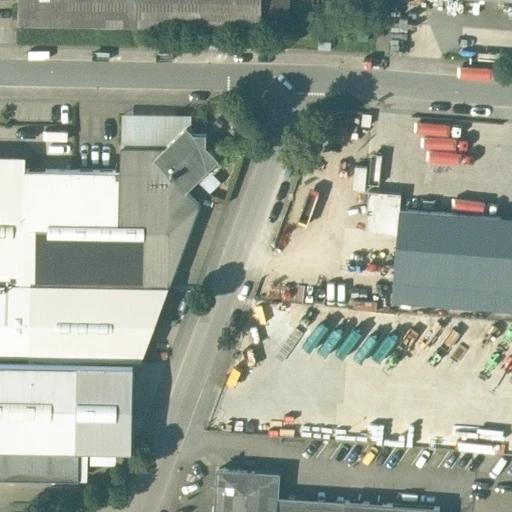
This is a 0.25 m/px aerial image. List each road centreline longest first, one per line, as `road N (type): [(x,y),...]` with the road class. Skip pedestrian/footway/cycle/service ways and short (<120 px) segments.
road 1 (residential): [(142,511),(304,76)]
road 2 (residential): [(0,69),(304,76)]
road 3 (residential): [(304,76),(511,92)]
